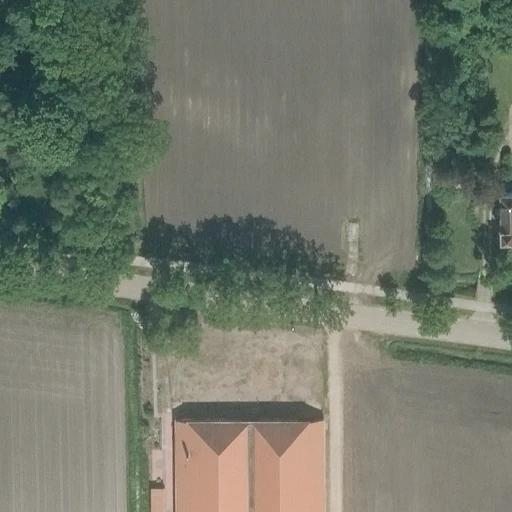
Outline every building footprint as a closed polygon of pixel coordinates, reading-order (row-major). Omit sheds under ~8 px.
[(482,149),(451,148),(450,168),(481,169),(482,149)] [(452,178),(452,188),(460,188),(460,178),(452,178)] [(511,193),(501,194),(502,240),(511,239),(511,193)] [(178,511),(325,511),(325,418),(177,420),(178,511)] [(164,511),(164,488),(150,488),(150,511),(164,511)]
